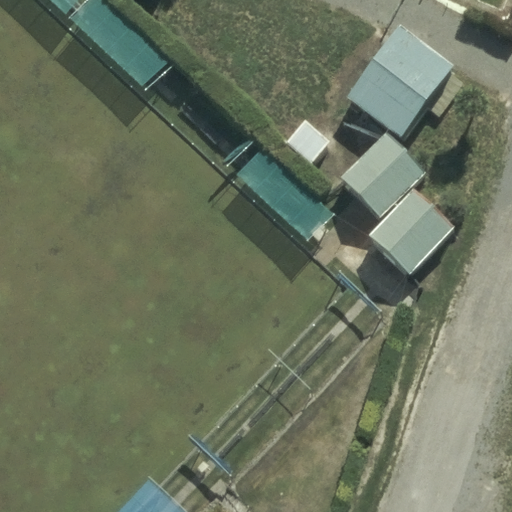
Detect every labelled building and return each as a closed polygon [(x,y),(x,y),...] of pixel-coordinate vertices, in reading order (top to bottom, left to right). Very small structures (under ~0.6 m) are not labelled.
[(25,0),(64,36),(97,2),(94,0),(25,0)] [(143,109),(176,76),(97,2),(64,36),(143,109)] [(455,70),(404,31),(351,99),(403,138),(455,70)] [(225,185),(256,150),(176,76),(143,109),(225,185)] [(344,178),(383,216),(428,170),(389,133),(344,178)] [(256,150),(225,185),(304,259),(336,225),(256,150)] [(415,273),(457,225),(419,192),(377,240),(415,273)] [(280,353),(198,440),(232,472),(314,384),(280,353)]
